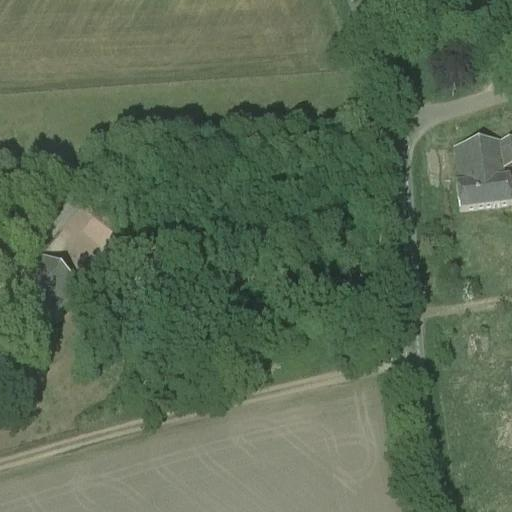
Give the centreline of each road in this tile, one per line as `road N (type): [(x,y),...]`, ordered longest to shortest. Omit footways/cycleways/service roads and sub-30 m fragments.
road 1 (tertiary): [(396,126),(413,407),(432,511)]
road 2 (tertiary): [(396,126),(356,0)]
road 3 (unclassified): [(396,126),(511,90)]
